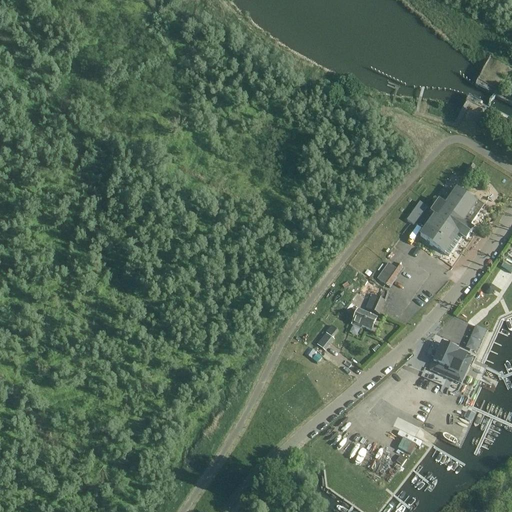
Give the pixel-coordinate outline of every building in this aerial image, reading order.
[(470,166),(466,173),(470,176),(474,168),(470,166)] [(424,218),(429,222),(459,243),(462,238),(466,241),(473,231),(469,228),(478,215),(472,211),(477,205),(457,191),(445,207),(439,202),(431,214),(428,212),(424,218)] [(419,203),(406,222),(414,227),(427,209),(419,203)] [(420,237),(442,253),(449,258),(459,243),(429,222),(424,228),(426,229),(420,237)] [(396,270),(388,264),(377,280),(385,286),(396,270)] [(500,270),(494,280),(501,285),(507,275),(500,270)] [(486,286),(484,289),(485,293),(489,296),(493,295),(495,291),(494,287),(491,285),(486,286)] [(365,310),(371,312),(378,315),(384,302),(371,296),(365,310)] [(349,304),(344,310),(348,313),(353,307),(349,304)] [(371,332),(377,320),(358,311),(352,326),(361,330),(362,328),(371,332)] [(323,351),(332,339),(326,335),(317,346),(323,351)] [(377,345),(371,350),(375,354),(381,349),(377,345)] [(430,371),(439,375),(461,385),(473,360),(458,353),(441,345),(437,354),(433,352),(431,357),(435,359),(430,371)] [(468,411),(465,418),(472,421),(475,414),(468,411)] [(400,456),(396,463),(402,467),(406,460),(400,456)]
